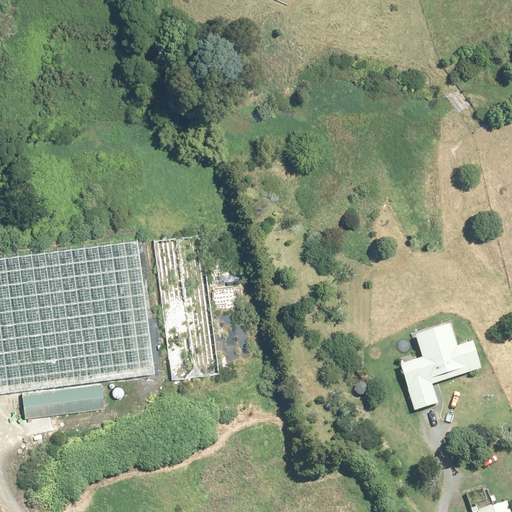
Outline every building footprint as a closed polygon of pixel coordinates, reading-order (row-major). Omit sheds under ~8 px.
[(201,233),(153,239),(170,379),(218,373),(201,233)] [(0,253),(0,391),(145,374),(146,379),(155,377),(137,236),(0,253)] [(228,283),(226,266),(210,267),(215,310),(244,307),(241,282),(228,283)] [(419,358),(398,365),(412,410),(438,402),(433,384),(479,369),(470,339),(458,343),(451,322),(411,334),(419,358)] [(101,384),(21,394),(24,418),(104,408),(101,384)] [(396,420),(391,427),(409,437),(413,429),(396,420)] [(469,511),(507,511),(503,501),(491,505),(489,501),(468,508),(469,511)]
